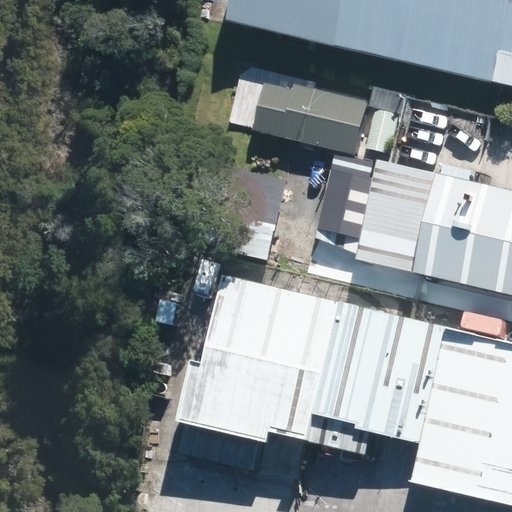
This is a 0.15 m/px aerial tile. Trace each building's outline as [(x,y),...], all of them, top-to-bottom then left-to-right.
[(511,0),(241,0),(241,1),(511,63),(511,0)] [(387,84),(278,59),(266,111),(375,136),(387,84)] [(436,106),(411,103),(409,122),(434,124),(436,106)] [(511,168),(397,142),(373,245),(511,276),(511,168)] [(511,321),(241,259),(219,351),(207,348),(188,431),(270,450),(277,419),(374,441),(378,424),(428,436),(419,473),(511,494),(511,321)]
